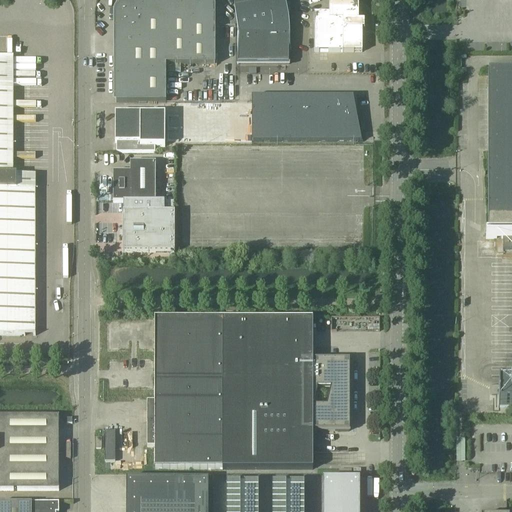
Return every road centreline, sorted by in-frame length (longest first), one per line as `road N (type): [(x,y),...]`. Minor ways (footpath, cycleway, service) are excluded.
road 1 (tertiary): [(398,511),(400,33),(393,0)]
road 2 (unclassified): [(86,511),(85,0)]
road 3 (unknown): [(33,23),(52,188),(51,330),(26,344),(0,344)]
road 4 (unknown): [(398,451),(378,451),(364,440),(362,346),(365,339),(399,337)]
road 5 (unknown): [(400,90),(249,88)]
